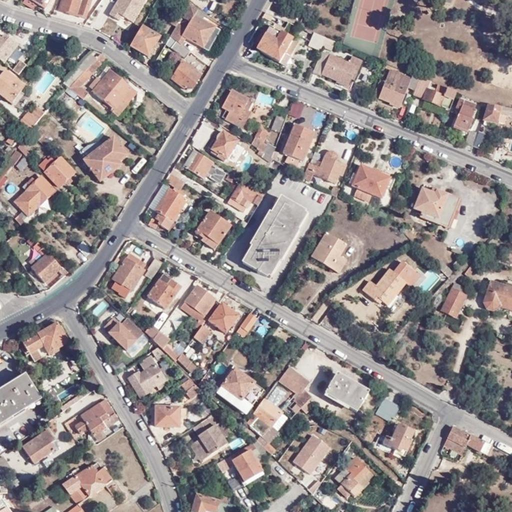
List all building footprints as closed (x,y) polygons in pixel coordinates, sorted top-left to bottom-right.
[(48,0),(28,0),(44,8),(48,0)] [(91,0),(61,0),(57,12),(85,20),(91,0)] [(132,22),(146,0),(118,0),(109,15),(119,21),(122,16),(132,22)] [(201,15),(202,13),(190,6),(183,18),(194,25),(189,33),(186,31),(189,25),(181,21),(177,28),(171,38),(181,46),(186,38),(208,51),(220,30),(203,20),(205,17),(201,15)] [(282,30),(262,17),(260,22),(269,27),(256,51),(278,63),(286,52),(292,55),(298,44),(280,34),(282,30)] [(172,25),(177,28),(181,21),(177,18),(172,25)] [(309,43),(313,34),(297,27),(292,25),(289,31),(309,43)] [(143,28),(131,47),(149,58),(160,39),(143,28)] [(325,38),(313,34),(309,43),(308,47),(319,52),(325,38)] [(0,61),(4,64),(15,51),(0,38),(0,61)] [(185,60),(191,53),(181,46),(171,38),(167,45),(185,60)] [(285,67),(292,55),(286,52),(278,63),(285,67)] [(349,63),(319,52),(311,73),(319,77),(320,75),(348,86),(350,79),(353,80),(361,62),(351,57),(349,63)] [(90,77),(106,59),(100,54),(96,58),(90,55),(78,69),(90,77)] [(200,77),(184,64),(173,80),(191,92),(200,77)] [(15,73),(19,76),(25,68),(21,65),(15,73)] [(99,85),(112,70),(108,67),(95,82),(99,85)] [(68,88),(83,100),(89,93),(81,87),(90,77),(78,69),(72,75),(76,79),(68,88)] [(122,102),(134,89),(112,70),(99,85),(122,102)] [(420,78),(412,74),(410,79),(389,71),(384,83),(379,96),(378,98),(390,103),(389,105),(399,109),(407,88),(415,91),(420,78)] [(25,88),(5,73),(0,78),(0,95),(11,105),(25,88)] [(432,82),(420,78),(415,91),(413,96),(449,111),(456,93),(439,85),(437,91),(430,88),(432,82)] [(379,96),(384,83),(379,81),(373,93),(379,96)] [(94,92),(115,110),(122,102),(99,85),(96,89),(94,92)] [(122,102),(128,107),(139,93),(134,89),(122,102)] [(251,112),(249,110),(244,107),(248,100),(232,92),(222,108),(228,113),(224,120),(241,130),(251,112)] [(244,107),(249,110),(252,103),(248,100),(244,107)] [(299,118),(304,104),(293,100),(288,114),(299,118)] [(475,106),(459,100),(456,110),(459,112),(452,127),(467,133),(474,116),(471,115),(475,106)] [(121,115),(128,107),(122,102),(115,110),(121,115)] [(488,106),(481,103),(479,108),(487,111),(488,106)] [(487,111),(485,121),(491,122),(490,126),(499,127),(499,125),(505,126),(506,118),(511,118),(511,110),(500,108),(488,106),(487,111)] [(34,128),(45,115),(40,110),(33,118),(29,114),(19,125),(29,134),(34,128)] [(285,119),(277,116),(272,129),(279,132),(285,119)] [(315,133),(294,125),(283,154),(303,162),(315,133)] [(22,154),(26,158),(29,155),(25,150),(32,143),(35,144),(38,141),(45,149),(49,144),(35,129),(18,150),(22,154)] [(260,131),(256,138),(263,142),(267,135),(260,131)] [(473,146),(477,135),(470,132),(466,143),(473,146)] [(485,135),(479,132),(477,135),(473,146),(480,149),(485,135)] [(237,143),(223,134),(212,151),(226,159),(237,143)] [(6,142),(14,146),(18,140),(9,135),(6,142)] [(259,150),(272,158),(276,148),(268,143),(267,145),(263,142),(256,138),(252,144),(258,148),(257,149),(259,150)] [(128,157),(113,140),(85,162),(101,182),(120,168),(118,165),(128,157)] [(0,183),(22,154),(18,150),(14,155),(0,172),(0,183)] [(268,163),(272,158),(259,150),(256,155),(268,163)] [(189,170),(199,154),(194,151),(184,166),(189,170)] [(310,164),(303,179),(309,182),(312,175),(335,185),(339,176),(341,177),(346,166),(336,161),(337,159),(336,156),(334,153),(331,152),(327,153),(326,154),(322,163),(320,168),(315,167),(310,164)] [(213,163),(199,154),(189,170),(204,179),(208,173),(211,176),(210,178),(219,184),(226,174),(212,165),(213,163)] [(48,161),(46,160),(38,167),(59,188),(74,174),(61,159),(56,164),(51,158),(48,161)] [(390,179),(360,166),(351,187),(357,189),(366,193),(372,195),(381,199),(390,179)] [(234,183),(238,177),(231,173),(227,179),(234,183)] [(170,175),(166,182),(180,191),(185,184),(170,175)] [(37,182),(32,178),(22,188),(26,193),(16,203),(29,218),(55,192),(42,178),(37,182)] [(163,185),(149,207),(155,211),(170,190),(163,185)] [(244,213),(256,194),(263,198),(265,195),(258,191),(250,185),(249,185),(246,189),(240,185),(228,203),(244,213)] [(333,187),(330,195),(336,197),(337,196),(339,190),(340,190),(333,187)] [(354,197),(369,203),(372,195),(366,193),(357,189),(354,197)] [(148,226),(155,230),(159,225),(168,231),(188,201),(170,190),(155,212),(158,214),(154,220),(152,220),(148,226)] [(458,201),(436,192),(434,195),(429,193),(422,190),(414,210),(422,213),(420,219),(446,229),(458,201)] [(283,199),(273,215),(264,228),(263,228),(259,234),(261,235),(252,249),(243,263),(268,277),(307,213),(283,199)] [(13,217),(4,206),(2,208),(0,209),(0,219),(6,217),(10,220),(13,217)] [(264,228),(273,215),(270,213),(261,227),(263,228),(264,228)] [(229,230),(209,216),(194,237),(214,251),(229,230)] [(15,220),(21,227),(24,224),(19,217),(15,220)] [(249,247),(252,249),(261,235),(259,234),(258,233),(249,247)] [(311,258),(337,274),(345,261),(338,257),(346,245),(326,233),(311,258)] [(92,252),(83,243),(78,249),(85,257),(92,252)] [(31,269),(44,285),(59,273),(62,277),(67,273),(38,245),(35,249),(43,259),(37,264),(33,260),(29,263),(33,268),(31,269)] [(126,259),(142,269),(144,264),(129,255),(126,259)] [(403,264),(420,278),(429,267),(416,257),(403,264)] [(148,270),(154,275),(163,263),(157,258),(148,270)] [(120,291),(129,296),(145,271),(142,269),(126,259),(112,280),(123,287),(120,291)] [(443,261),(437,267),(450,279),(455,274),(443,261)] [(411,290),(420,278),(403,264),(394,275),(390,272),(377,288),(370,283),(363,293),(381,307),(382,305),(389,309),(406,286),(411,290)] [(44,285),(50,290),(68,275),(67,273),(62,277),(59,273),(44,285)] [(148,298),(165,310),(181,289),(163,276),(148,298)] [(502,307),(511,310),(511,289),(492,283),(484,304),(485,307),(488,309),(496,312),(498,311),(501,310),(502,307)] [(446,314),(456,318),(468,291),(453,285),(442,308),(445,309),(443,313),(446,314)] [(207,320),(217,307),(213,303),(215,300),(197,286),(185,302),(207,320)] [(203,325),(207,320),(185,302),(181,308),(198,321),(203,325)] [(222,304),(209,321),(227,334),(240,317),(222,304)] [(258,319),(251,314),(241,327),(248,332),(258,319)] [(108,334),(126,352),(143,335),(127,319),(120,326),(112,319),(103,328),(109,333),(108,334)] [(136,324),(153,341),(159,332),(150,325),(148,327),(140,320),(136,324)] [(198,321),(194,327),(200,331),(203,325),(198,321)] [(56,324),(20,347),(26,357),(30,355),(35,364),(68,344),(56,324)] [(200,331),(194,338),(201,344),(210,331),(203,326),(200,331)] [(241,327),(237,332),(244,337),(248,332),(241,327)] [(153,341),(169,355),(176,362),(177,361),(180,357),(166,344),(170,340),(159,332),(153,341)] [(166,344),(180,357),(182,354),(184,351),(170,340),(166,344)] [(163,355),(157,349),(150,353),(156,359),(163,355)] [(177,361),(191,374),(196,367),(182,354),(180,357),(177,361)] [(152,358),(140,365),(145,373),(140,376),(139,374),(128,381),(140,401),(151,394),(150,392),(157,388),(159,392),(165,388),(167,383),(152,358)] [(308,386),(288,367),(278,381),(296,392),(293,396),(295,399),(294,400),(302,407),(312,397),(305,390),(308,386)] [(310,383),(288,367),(308,386),(310,383)] [(217,393),(248,415),(265,391),(235,369),(217,393)] [(356,413),(369,392),(337,374),(324,394),(356,413)] [(100,387),(93,375),(81,383),(89,394),(100,387)] [(0,425),(41,401),(25,376),(9,386),(0,391),(0,425)] [(211,380),(205,376),(199,385),(204,389),(211,380)] [(197,388),(189,380),(182,386),(188,394),(197,388)] [(197,388),(188,394),(186,396),(190,401),(201,393),(197,388)] [(376,414),(389,421),(390,420),(392,420),(399,407),(385,398),(376,414)] [(281,413),(264,400),(247,424),(262,437),(281,413)] [(108,417),(113,414),(105,402),(81,418),(83,422),(103,409),(108,417)] [(179,428),(179,408),(156,408),(156,427),(179,428)] [(94,438),(118,421),(113,414),(108,417),(103,409),(83,422),(84,422),(88,429),(89,430),(94,438)] [(262,437),(266,441),(267,442),(286,419),(281,413),(262,437)] [(227,446),(223,440),(215,427),(218,425),(212,416),(196,426),(202,435),(198,437),(200,439),(193,443),(204,460),(227,446)] [(118,422),(118,421),(94,438),(118,422)] [(84,422),(77,426),(82,434),(88,429),(84,422)] [(223,440),(229,436),(221,423),(218,425),(215,427),(223,440)] [(383,444),(400,453),(402,449),(407,452),(413,441),(411,440),(414,433),(397,424),(390,439),(386,437),(383,444)] [(82,434),(77,426),(75,428),(81,436),(89,430),(88,429),(82,434)] [(202,435),(196,426),(193,428),(198,437),(202,435)] [(459,454),(461,455),(466,446),(487,457),(492,446),(490,445),(470,434),(469,436),(452,427),(444,446),(459,454)] [(35,465),(56,452),(51,445),(56,442),(49,431),(23,448),(35,465)] [(312,435),(291,462),(310,476),(331,449),(312,435)] [(257,442),(262,446),(266,441),(262,437),(257,442)] [(250,453),(262,446),(257,442),(256,442),(217,465),(221,473),(234,466),(244,483),(262,472),(250,453)] [(204,460),(193,443),(190,446),(201,462),(204,460)] [(452,450),(447,459),(454,463),(459,454),(452,450)] [(12,470),(3,457),(0,458),(0,469),(4,476),(12,470)] [(473,467),(486,474),(491,465),(478,457),(473,467)] [(336,489),(346,499),(351,495),(355,498),(374,479),(354,459),(333,480),(339,486),(336,489)] [(62,484),(74,506),(112,484),(100,462),(62,484)] [(14,511),(3,496),(0,498),(0,511),(14,511)] [(227,499),(219,496),(217,503),(197,496),(193,511),(226,511),(229,506),(225,505),(227,499)]
